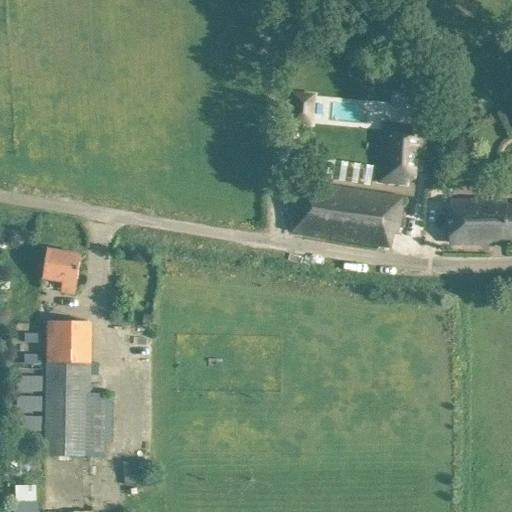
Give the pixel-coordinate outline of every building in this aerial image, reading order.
[(408,169),(420,171),(423,139),(411,137),(412,127),(386,124),(380,181),(407,184),(408,169)] [(402,199),(365,193),(295,181),(291,217),(296,217),(294,231),(390,247),(393,234),(397,235),(402,199)] [(511,201),(451,201),(450,243),(491,244),(491,241),(511,241),(511,206),(511,201)] [(61,292),(75,294),(81,255),(48,250),(43,279),(63,282),(61,292)] [(104,457),(105,406),(105,383),(90,382),(91,323),(48,322),(46,456),(85,457),(104,457)] [(158,491),(157,466),(130,467),(131,492),(158,491)]
